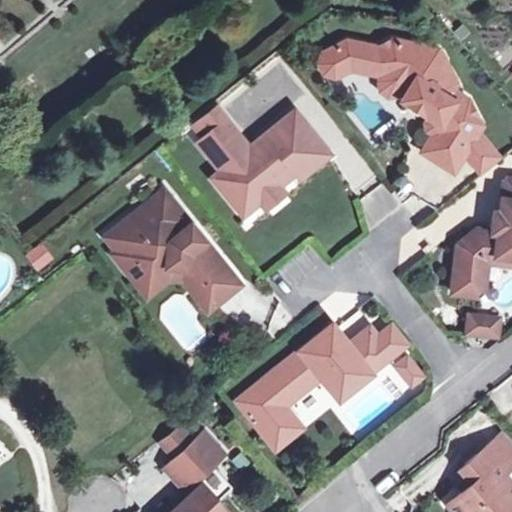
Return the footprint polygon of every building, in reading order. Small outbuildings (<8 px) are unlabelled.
[(453,170),(464,152),(478,131),(473,128),(480,119),(472,97),(453,93),(449,85),(453,83),(438,51),(393,39),(378,47),(346,40),(322,52),(319,63),(324,73),(335,76),(350,68),(381,74),(380,80),(381,89),(388,94),(397,93),(400,91),(402,91),(404,94),(401,98),(407,102),(414,101),(422,105),(423,112),(425,113),(428,115),(425,122),(426,129),(433,133),(422,151),(453,170)] [(414,101),(407,102),(408,105),(409,108),(411,110),(413,112),(417,113),(420,113),(423,112),(422,105),(414,101)] [(194,124),(203,136),(226,117),(217,105),(194,124)] [(249,145),(226,117),(203,136),(197,140),(220,170),(226,165),(235,176),(221,188),(242,214),(260,199),(254,192),(273,178),(279,185),(290,176),(295,172),(299,177),(330,153),(295,109),(249,145)] [(482,123),(480,119),(473,128),(478,131),(482,123)] [(478,131),(464,152),(479,170),(497,156),(478,131)] [(220,170),(212,177),(221,188),(235,176),(226,165),(220,170)] [(260,199),(266,207),(284,192),(273,178),(254,192),(260,199)] [(511,178),(506,178),(504,180),(500,211),(494,210),(491,229),(477,228),(457,243),(451,292),(479,295),(482,299),(488,294),(484,290),(488,258),(511,261),(511,178)] [(241,283),(164,188),(106,236),(116,249),(113,252),(132,276),(149,263),(157,273),(168,265),(188,267),(217,303),(241,283)] [(149,263),(132,276),(147,295),(171,276),(182,278),(208,309),(217,303),(188,267),(168,265),(157,273),(149,263)] [(498,318),(468,314),(466,332),(495,335),(498,318)] [(345,347),(329,327),(239,400),(247,410),(245,411),(251,419),(253,417),(261,428),(284,409),(278,401),(320,368),(339,391),(387,352),(376,338),(368,329),(345,347)] [(390,327),(376,338),(387,352),(389,354),(402,343),(390,327)] [(406,355),(394,365),(411,385),(422,375),(406,355)] [(297,425),(285,409),(261,428),(274,444),(297,425)] [(161,440),(174,456),(190,441),(179,426),(161,440)] [(176,509),(172,511),(227,511),(229,511),(218,499),(232,486),(214,465),(223,457),(200,432),(190,441),(174,456),(163,466),(185,489),(190,485),(195,490),(186,499),(183,497),(180,497),(174,503),(174,506),(176,509)] [(511,447),(502,437),(489,449),(511,473),(511,471),(511,447)] [(511,481),(507,476),(511,473),(489,449),(461,474),(473,487),(450,508),(453,511),(507,511),(509,511),(505,508),(511,501),(511,481)] [(190,485),(185,489),(190,495),(195,490),(190,485)]
